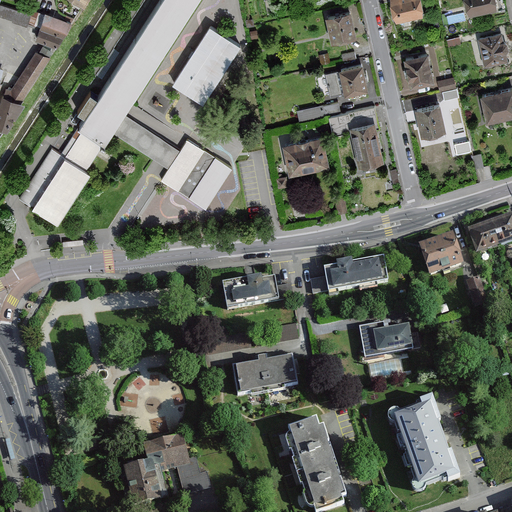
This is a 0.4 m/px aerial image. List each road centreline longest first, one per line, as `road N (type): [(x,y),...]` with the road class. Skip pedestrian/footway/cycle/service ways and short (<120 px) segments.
road 1 (tertiary): [(415,218),(322,238),(46,268),(18,280)]
road 2 (residential): [(415,218),(368,0)]
